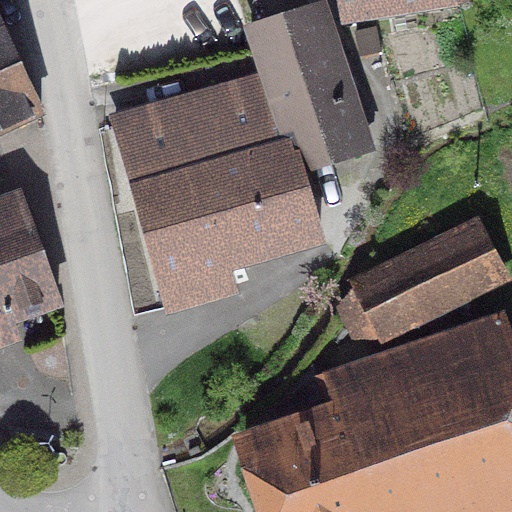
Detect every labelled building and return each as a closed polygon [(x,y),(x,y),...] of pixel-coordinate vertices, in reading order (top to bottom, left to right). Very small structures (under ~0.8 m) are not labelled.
[(336,0),(341,24),(450,7),(465,0),(336,0)] [(303,10),(247,28),(265,85),(283,143),(288,141),(297,170),(357,151),(330,68),(323,70),(303,10)] [(0,130),(18,123),(37,113),(0,33),(0,130)] [(210,165),(283,143),(265,85),(111,127),(137,219),(219,193),(210,165)] [(297,170),(288,141),(283,143),(210,165),(219,193),(137,219),(162,311),(165,310),(157,282),(316,238),(297,170)] [(0,346),(13,341),(4,318),(54,300),(21,210),(0,217),(0,346)] [(348,336),(370,341),(501,272),(478,228),(345,296),(336,311),(348,336)] [(427,511),(511,483),(511,364),(497,320),(420,346),(433,384),(241,449),(261,511),(427,511)]
